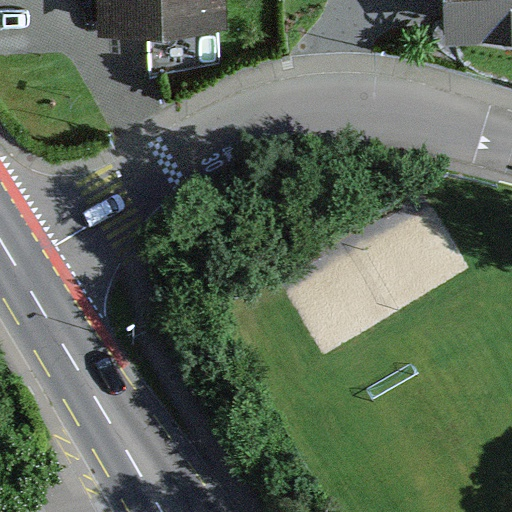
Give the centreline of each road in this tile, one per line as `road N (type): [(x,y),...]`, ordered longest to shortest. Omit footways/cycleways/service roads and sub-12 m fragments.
road 1 (residential): [(511,150),(433,129),(324,119),(230,149),(15,264)]
road 2 (primary): [(145,462),(15,264)]
road 3 (residential): [(23,511),(145,462)]
